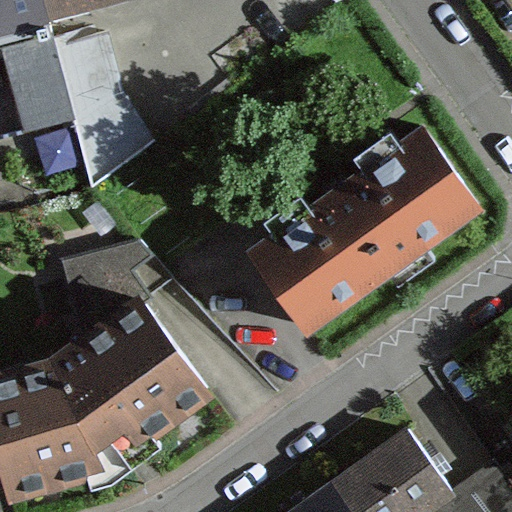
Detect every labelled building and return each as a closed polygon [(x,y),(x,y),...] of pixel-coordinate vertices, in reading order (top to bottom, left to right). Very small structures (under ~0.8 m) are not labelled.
[(45,7),(42,0),(0,0),(0,43),(3,43),(51,30),(45,7)] [(156,139),(120,89),(105,29),(55,42),(74,116),(93,185),(156,139)] [(55,42),(51,30),(3,43),(26,129),(74,116),(55,42)] [(254,245),(309,323),(479,202),(424,125),(254,245)] [(149,246),(142,237),(63,257),(86,338),(142,297),(149,293),(127,262),(149,246)] [(0,373),(0,448),(10,487),(105,462),(93,439),(121,418),(137,439),(209,386),(142,297),(86,338),(71,349),(82,363),(67,374),(55,358),(0,373)] [(410,426),(335,480),(357,511),(418,511),(426,506),(450,489),(453,487),(410,426)] [(450,489),(467,511),(511,511),(511,481),(508,476),(494,457),(453,487),(450,489)] [(357,511),(335,480),(290,511),(357,511)] [(426,506),(430,511),(467,511),(450,489),(426,506)]
